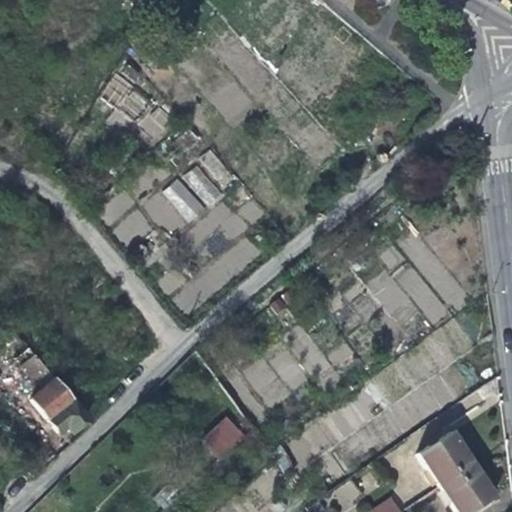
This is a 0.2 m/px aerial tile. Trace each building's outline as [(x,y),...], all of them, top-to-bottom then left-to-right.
[(198,38),(209,51),(232,34),(220,20),(198,38)] [(161,193),(189,222),(204,208),(176,179),(161,193)] [(73,293),(87,282),(70,261),(42,226),(19,246),(28,258),(36,252),(49,269),(44,273),(56,287),(63,280),(73,293)] [(0,238),(0,261),(16,248),(5,235),(0,238)] [(46,375),(0,318),(0,346),(13,362),(21,355),(26,362),(18,369),(32,386),(46,375)] [(83,420),(51,381),(26,401),(53,434),(61,428),(66,433),(83,420)] [(224,415),(200,442),(220,460),(244,434),(224,415)] [(414,456),(436,487),(469,465),(448,433),(414,456)] [(470,511),(492,498),(469,465),(436,487),(452,511),(470,511)] [(161,508),(173,496),(165,487),(153,499),(161,508)] [(369,511),(397,511),(389,499),(369,511)] [(320,511),(322,511),(315,502),(306,509),(308,511),(320,511)]
